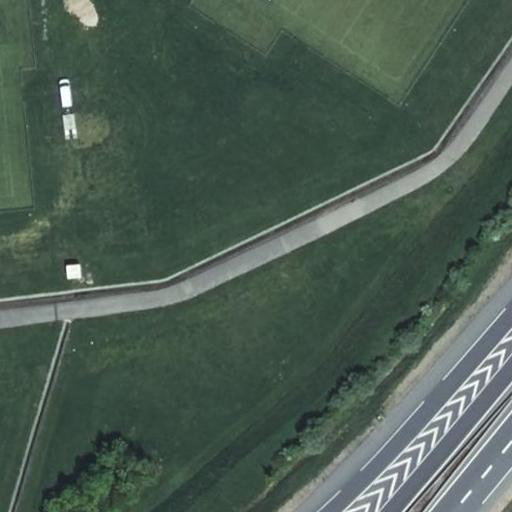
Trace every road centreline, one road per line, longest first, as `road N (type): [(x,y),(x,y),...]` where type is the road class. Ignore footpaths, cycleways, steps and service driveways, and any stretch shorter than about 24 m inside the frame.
road 1 (secondary): [(511,320),(417,430),(329,511)]
road 2 (secondary): [(511,375),(396,511)]
